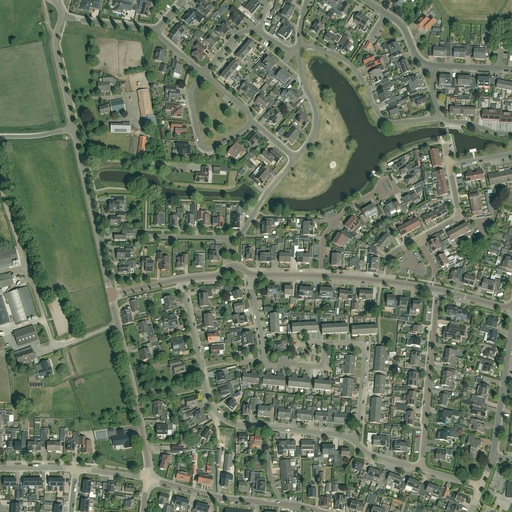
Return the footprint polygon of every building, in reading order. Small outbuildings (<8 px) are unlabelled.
[(83,0),(81,9),(88,11),(90,7),(97,9),(100,0),(98,0),(83,0)] [(131,12),(132,4),(117,0),(117,1),(114,0),(113,7),(115,7),(114,12),(122,13),(123,10),(124,10),(131,12)] [(147,17),(149,7),(146,6),(147,1),(143,0),(140,0),(139,8),(142,9),(140,15),(147,17)] [(209,6),(202,0),(199,0),(196,4),(199,7),(197,9),(201,13),(206,17),(210,12),(206,9),(209,6)] [(256,10),(260,5),(256,1),(256,0),(248,0),(246,2),(256,10)] [(330,14),(333,16),(333,15),(334,14),(338,7),(335,6),(339,0),(338,0),(331,0),(328,5),(333,9),(330,14)] [(291,4),(287,2),(285,1),(284,4),(287,6),(284,10),(292,15),(295,11),(290,7),(291,4)] [(246,2),(244,5),(239,10),(244,14),(247,11),(251,15),(256,10),(246,2)] [(338,7),(334,14),(337,16),(339,17),(342,13),(346,15),(348,12),(350,8),(344,4),(343,6),(342,8),(341,9),(338,7)] [(226,10),(222,7),(217,13),(220,16),(226,10)] [(242,20),(245,17),(233,7),(230,11),(234,15),(230,19),(238,26),(243,20),(242,20)] [(277,16),(282,19),(283,17),(289,20),(292,15),(284,10),(283,9),(281,12),(281,13),(282,14),(281,15),(278,13),(277,16)] [(195,15),(190,11),(182,19),(189,25),(195,19),(199,23),(204,18),(197,12),(195,15)] [(436,12),(433,15),(437,21),(441,18),(436,12)] [(355,19),(351,17),(348,23),(354,26),(355,24),(358,26),(364,16),(359,13),(355,19)] [(369,20),(364,16),(358,26),(361,27),(359,30),(364,33),(365,32),(368,28),(365,26),(369,20)] [(423,27),(426,30),(435,21),(431,17),(428,20),(423,16),(415,24),(420,30),(423,27)] [(227,34),(231,29),(225,24),(227,22),(222,18),(219,22),(222,25),(220,27),(227,34)] [(292,26),(283,20),(278,28),(281,30),(290,35),(291,33),(290,32),(292,30),(290,28),(292,26)] [(322,25),(320,24),(316,21),(310,30),(317,34),(320,29),(323,30),(327,25),(324,23),(322,25)] [(182,29),(178,25),(174,30),(181,36),(185,32),(187,34),(190,31),(185,26),(182,29)] [(214,27),(211,31),(215,36),(217,33),(223,38),(227,34),(220,27),(218,30),(214,27)] [(278,39),(280,36),(285,40),(287,37),(288,38),(290,35),(281,30),(278,28),(273,35),(278,39)] [(174,38),(172,41),(177,46),(179,43),(177,41),(181,36),(174,30),(170,34),(174,38)] [(332,34),(331,34),(328,32),(324,39),(333,44),(335,41),(336,41),(338,42),(342,37),(337,34),(336,35),(333,33),(332,34)] [(342,46),(343,47),(341,50),(347,53),(352,45),(348,42),(350,39),(345,35),(341,42),(344,43),(342,46)] [(205,37),(201,42),(206,46),(209,44),(213,47),(217,42),(210,36),(207,39),(205,37)] [(368,49),(372,43),(368,40),(364,46),(368,49)] [(251,50),(255,46),(249,41),(245,45),(251,50)] [(454,58),(460,58),(460,45),(453,45),(454,41),(451,41),(450,43),(450,51),(454,51),(454,58)] [(196,51),(192,55),(196,58),(196,57),(201,61),(206,56),(203,53),(206,49),(198,43),(193,49),(196,51)] [(389,50),(390,53),(399,49),(397,43),(389,46),(388,43),(382,46),(384,51),(387,49),(387,50),(389,50)] [(450,52),(450,51),(450,43),(446,43),(446,45),(440,45),(440,48),(440,57),(446,58),(446,52),(450,52)] [(433,57),(440,57),(440,48),(434,48),(433,48),(433,45),(429,44),(429,51),(434,52),(433,57)] [(470,52),(470,46),(470,44),(467,44),(467,46),(460,45),(460,58),(465,59),(465,57),(470,57),(470,55),(470,53),(470,52)] [(248,54),(251,50),(245,45),(242,49),(248,54)] [(474,59),(480,59),(480,50),(480,47),(470,46),(470,52),(470,53),(474,53),(474,59)] [(480,50),(480,59),(485,60),(485,53),(490,54),(490,47),(480,46),(480,47),(480,50)] [(154,60),(162,62),(165,51),(157,49),(154,60)] [(245,58),(248,54),(242,49),(239,53),(245,58)] [(390,53),(392,56),(389,58),(391,63),(393,62),(397,60),(396,57),(401,55),(399,49),(390,53)] [(239,53),(235,57),(241,62),(245,58),(239,53)] [(374,61),(371,55),(362,59),(365,66),(366,65),(367,69),(381,63),(379,58),(374,61)] [(262,68),(264,70),(272,61),(268,57),(263,62),(261,60),(257,65),(261,68),(262,68)] [(401,62),(399,59),(397,60),(393,62),(395,65),(398,64),(400,69),(408,66),(406,60),(401,62)] [(173,60),(169,75),(174,76),(174,74),(180,75),(182,65),(177,64),(177,61),(173,60)] [(236,70),(239,66),(233,61),(230,65),(236,70)] [(264,70),(267,72),(267,73),(268,74),(267,75),(270,78),(274,73),(271,70),(276,64),(272,61),(264,70)] [(232,74),(236,70),(230,65),(227,69),(232,74)] [(382,75),(380,71),(384,70),(382,65),(373,68),(375,71),(369,73),(371,79),(382,75)] [(400,69),(402,75),(399,76),(400,79),(406,77),(405,73),(411,71),(408,66),(400,69)] [(227,69),(223,73),(229,77),(230,76),(232,77),(234,75),(232,74),(227,69)] [(270,78),(270,77),(273,80),(274,79),(278,83),(286,74),(281,70),(277,75),(274,73),(270,78)] [(226,82),(229,77),(223,73),(220,77),(226,82)] [(282,87),(284,89),(288,84),(286,82),(290,78),(286,74),(278,83),(283,86),(282,87)] [(373,85),(379,82),(380,86),(390,82),(388,79),(386,79),(384,74),(382,75),(371,79),(373,85)] [(419,82),(416,76),(414,78),(413,75),(403,79),(406,84),(408,83),(409,86),(419,82)] [(446,76),(445,88),(455,89),(455,86),(455,84),(451,83),(451,76),(446,76)] [(464,86),(465,77),(459,76),(458,86),(459,86),(459,87),(455,86),(455,89),(454,95),(458,96),(459,89),(464,89),(464,86)] [(239,89),(244,94),(250,87),(247,84),(250,81),(245,77),(241,83),(243,85),(240,88),(239,89)] [(473,92),(474,87),(474,83),(471,83),(471,77),(465,77),(464,86),(468,86),(468,89),(470,89),(470,92),(473,92)] [(474,87),(484,87),(484,78),(478,77),(478,83),(474,83),(474,87)] [(484,78),(484,87),(494,88),(494,84),(490,83),(490,78),(490,77),(484,77),(484,78)] [(99,91),(110,90),(109,83),(113,83),(112,78),(102,79),(103,83),(98,84),(99,91)] [(380,97),(389,93),(388,91),(390,90),(389,87),(391,86),(390,82),(380,86),(382,90),(377,92),(380,97)] [(417,93),(416,90),(421,88),(419,82),(409,86),(412,91),(409,92),(410,96),(417,93)] [(256,95),(260,91),(252,84),(250,87),(244,94),(249,98),(250,97),(252,99),(256,95)] [(169,98),(179,99),(179,91),(176,91),(176,88),(166,87),(165,91),(165,94),(169,95),(169,98)] [(142,118),(143,118),(144,129),(156,128),(155,116),(153,117),(148,89),(137,91),(139,102),(138,103),(142,118)] [(286,89),(279,97),(282,99),(283,99),(285,100),(287,98),(289,100),(296,93),(291,89),(289,91),(286,89)] [(255,102),(259,106),(266,98),(263,96),(265,94),(260,90),(260,91),(256,95),(259,97),(255,102)] [(296,93),(289,100),(292,103),(290,105),(292,107),(291,107),(294,109),(298,105),(295,103),(300,97),(296,93)] [(392,103),(397,101),(396,97),(393,98),(391,93),(389,93),(380,97),(382,103),(390,99),(392,103)] [(420,97),(419,94),(410,97),(412,103),(416,102),(417,106),(427,102),(424,96),(420,97)] [(270,107),(274,102),(270,98),(268,100),(266,98),(259,106),(263,110),(267,105),(270,107)] [(110,105),(107,106),(103,106),(104,107),(99,108),(101,115),(109,113),(108,111),(111,110),(112,114),(125,111),(123,100),(110,102),(110,105)] [(182,108),(180,108),(180,104),(176,104),(167,103),(166,110),(173,111),(172,116),(182,117),(182,108)] [(511,112),(501,112),(501,110),(496,110),(496,105),(495,105),(491,105),(491,110),(489,110),(483,110),(482,121),(489,121),(495,121),(500,122),(500,124),(511,124),(511,112)] [(388,109),(390,116),(399,113),(396,106),(388,109)] [(299,117),(296,121),(304,127),(308,122),(301,116),(303,113),(299,109),(295,114),(299,117)] [(274,112),(271,110),(267,114),(271,118),(269,121),(269,123),(271,124),(272,124),(273,125),(275,123),(276,124),(281,117),(275,111),(274,112)] [(182,127),(182,123),(172,122),(171,129),(175,129),(175,134),(186,135),(186,127),(182,127)] [(130,133),(130,124),(123,123),(123,125),(111,125),(111,133),(130,133)] [(296,139),(300,134),(295,130),(297,128),(293,124),(289,128),(292,130),(289,133),(296,139)] [(253,133),(246,141),(252,146),(258,138),(262,140),(264,138),(258,133),(256,136),(253,133)] [(296,139),(289,133),(285,138),(292,144),(296,139)] [(137,156),(138,156),(145,157),(146,147),(145,147),(146,138),(140,137),(139,146),(138,146),(137,156)] [(188,146),(188,143),(177,142),(176,147),(179,147),(179,153),(190,154),(190,146),(188,146)] [(228,153),(235,159),(239,155),(241,156),(245,151),(236,143),(232,148),(231,148),(230,148),(229,149),(230,150),(228,153)] [(282,157),(273,150),(269,154),(265,150),(261,155),(267,160),(270,158),(276,164),(282,157)] [(407,158),(406,155),(397,159),(399,162),(393,165),(394,166),(393,166),(392,167),(394,171),(395,171),(396,171),(397,171),(398,171),(404,167),(406,166),(404,163),(406,163),(404,160),(407,158)] [(270,169),(267,167),(262,163),(258,167),(261,170),(258,173),(266,179),(270,174),(267,172),(270,169)] [(408,172),(409,174),(414,171),(415,171),(413,168),(409,171),(406,166),(404,167),(398,171),(400,176),(408,172)] [(208,174),(209,168),(202,167),(202,173),(196,173),(195,182),(208,183),(208,174)] [(443,171),(439,171),(439,170),(434,170),(435,172),(434,172),(436,178),(444,177),(443,171)] [(414,171),(409,174),(410,177),(405,180),(408,185),(416,181),(414,179),(417,177),(414,171)] [(256,176),(253,174),(249,178),(254,182),(256,180),(262,184),(266,179),(258,173),(256,176)] [(437,184),(445,183),(444,177),(436,178),(436,182),(433,182),(433,185),(437,184)] [(415,193),(414,193),(413,192),(409,194),(409,195),(410,195),(409,196),(412,203),(413,204),(419,201),(415,193)] [(405,204),(403,205),(407,213),(409,212),(408,210),(409,210),(406,206),(412,203),(409,196),(408,194),(402,198),(405,204)] [(123,205),(124,199),(116,199),(116,203),(114,203),(114,201),(109,201),(109,200),(109,211),(109,208),(113,208),(113,210),(119,210),(119,211),(119,205),(123,205)] [(397,201),(392,203),(392,204),(395,210),(396,212),(401,209),(404,214),(407,213),(403,205),(400,207),(397,201)] [(389,213),(395,210),(392,204),(392,203),(391,202),(390,203),(390,202),(389,202),(386,203),(385,204),(386,205),(385,206),(386,207),(383,209),(385,213),(387,218),(388,218),(390,217),(391,216),(389,213)] [(373,205),(367,208),(372,216),(377,213),(379,217),(383,215),(380,208),(376,210),(373,205)] [(185,220),(186,220),(186,225),(192,225),(193,218),(196,218),(196,206),(190,206),(190,216),(186,215),(186,216),(185,216),(184,216),(184,219),(185,220)] [(441,216),(447,213),(443,206),(437,209),(441,216)] [(242,217),(242,209),(242,207),(238,207),(238,213),(235,213),(235,216),(232,216),(231,228),(239,228),(239,217),(242,217)] [(372,216),(367,208),(366,207),(361,210),(360,211),(361,213),(363,213),(364,216),(360,219),(364,224),(370,221),(369,219),(370,219),(369,217),(372,216)] [(432,212),(436,219),(441,216),(437,209),(434,210),(433,207),(430,209),(432,212)] [(181,218),(181,209),(177,209),(177,214),(174,213),(174,216),(170,216),(169,227),(177,227),(177,218),(181,218)] [(159,227),(159,225),(160,225),(160,223),(161,223),(161,225),(164,225),(164,223),(164,213),(159,212),(158,216),(154,216),(154,225),(155,225),(155,227),(159,227)] [(209,216),(207,216),(207,212),(198,212),(197,221),(201,221),(201,225),(208,226),(208,219),(209,219),(209,216)] [(432,212),(427,215),(431,222),(436,219),(432,212)] [(125,219),(125,214),(117,213),(117,217),(115,217),(110,217),(110,225),(117,225),(120,225),(120,219),(125,219)] [(216,214),(213,214),(212,221),(216,221),(216,228),(223,228),(223,218),(216,218),(216,214)] [(431,222),(427,215),(421,217),(425,225),(431,222)] [(351,217),(348,222),(358,230),(360,228),(360,227),(361,226),(363,227),(365,224),(364,224),(360,219),(360,218),(357,222),(351,217)] [(412,217),(410,218),(416,229),(420,226),(416,218),(413,220),(412,217)] [(411,232),(416,229),(410,218),(408,219),(410,222),(407,224),(411,232)] [(261,223),(261,229),(271,229),(271,226),(274,226),(274,223),(278,223),(278,220),(270,220),(270,223),(261,223)] [(303,226),(303,230),(312,230),(312,229),(314,229),(314,223),(306,223),(306,220),(299,220),(299,226),(303,226)] [(350,231),(347,235),(351,237),(354,239),(357,236),(357,234),(355,233),(358,230),(348,222),(344,226),(350,231)] [(406,234),(411,232),(407,224),(404,225),(402,222),(400,223),(406,234)] [(400,223),(398,224),(400,227),(397,229),(401,237),(406,234),(400,223)] [(468,233),(471,231),(466,223),(461,226),(467,237),(468,237),(469,240),(471,243),(473,242),(470,236),(469,236),(468,233)] [(466,238),(467,237),(461,226),(457,229),(461,237),(464,235),(466,238)] [(385,230),(386,233),(380,240),(387,246),(391,241),(388,239),(390,237),(393,236),(389,228),(385,230)] [(261,235),(268,235),(268,239),(276,239),(276,236),(271,236),(271,235),(271,229),(261,229),(261,235)] [(457,229),(452,231),(458,242),(460,241),(458,238),(461,237),(457,229)] [(133,237),(133,230),(122,230),(122,235),(120,235),(120,236),(114,236),(114,241),(127,241),(127,237),(133,237)] [(312,236),(312,230),(303,230),(303,232),(301,232),(301,236),(299,236),(299,240),(306,240),(306,236),(312,236)] [(456,243),(458,242),(452,231),(447,234),(449,238),(451,242),(454,240),(456,243)] [(444,243),(449,241),(444,232),(440,234),(444,243)] [(338,234),(335,238),(342,243),(343,243),(344,244),(347,240),(347,239),(338,234)] [(429,244),(431,249),(442,243),(441,240),(439,235),(433,238),(435,241),(429,244)] [(342,243),(335,238),(332,243),(339,248),(342,243)] [(387,246),(380,240),(376,244),(383,251),(387,246)] [(375,251),(377,249),(368,243),(367,246),(375,251)] [(442,243),(431,249),(434,253),(440,250),(441,253),(447,250),(444,245),(442,243)] [(506,245),(505,247),(504,250),(502,249),(502,252),(509,255),(510,255),(511,252),(511,251),(511,246),(510,245),(509,246),(506,245)] [(217,261),(218,252),(217,252),(217,246),(213,246),(213,252),(210,252),(209,261),(217,261)] [(253,261),(253,251),(250,251),(250,246),(243,246),(243,254),(246,254),(246,260),(253,261)] [(272,246),(272,250),(271,250),(271,254),(266,253),(265,253),(265,263),(271,263),(271,256),(274,256),(274,252),(275,252),(275,246),(272,246)] [(368,264),(379,265),(379,260),(376,259),(376,257),(373,256),(373,253),(376,256),(378,253),(375,251),(367,246),(366,246),(365,254),(368,256),(367,264),(368,264)] [(133,252),(133,247),(126,247),(126,250),(117,250),(117,259),(130,259),(130,252),(133,252)] [(0,269),(13,266),(12,262),(18,260),(15,249),(12,250),(12,249),(9,249),(9,250),(0,252),(0,269)] [(260,263),(265,263),(265,253),(266,253),(266,250),(257,250),(257,256),(260,256),(260,263)] [(437,259),(439,264),(447,259),(446,256),(449,255),(447,250),(441,253),(443,255),(437,259)] [(504,262),(511,264),(511,259),(508,258),(509,255),(502,252),(500,257),(502,258),(500,261),(504,262)] [(157,257),(157,263),(161,263),(161,270),(169,270),(169,258),(162,257),(162,253),(157,253),(157,257)] [(205,260),(205,254),(199,254),(199,257),(195,257),(195,267),(202,267),(202,260),(205,260)] [(182,258),(177,258),(177,268),(179,268),(179,269),(184,269),(184,266),(187,266),(188,255),(182,255),(182,258)] [(153,272),(153,262),(149,262),(149,257),(142,257),(141,267),(145,267),(145,272),(153,272)] [(447,259),(439,264),(442,268),(448,265),(450,268),(455,265),(452,260),(449,262),(447,259)] [(498,264),(496,268),(499,269),(498,270),(504,272),(505,269),(511,271),(511,268),(511,264),(504,262),(500,261),(500,264),(498,264)] [(133,269),(133,262),(125,262),(125,266),(119,265),(119,273),(130,273),(130,269),(133,269)] [(459,282),(461,276),(462,270),(459,269),(458,272),(451,270),(449,280),(456,282),(456,281),(459,282)] [(0,288),(14,285),(11,273),(0,275),(0,288)] [(482,289),(487,290),(490,281),(486,280),(487,277),(482,275),(480,281),(480,282),(483,282),(482,289)] [(493,292),(494,292),(495,286),(499,287),(500,280),(495,279),(494,280),(491,279),(490,281),(487,290),(488,291),(488,292),(492,293),(493,292)] [(231,301),(234,300),(242,299),(240,291),(232,293),(230,286),(224,288),(226,295),(229,294),(231,301)] [(6,294),(16,326),(28,322),(27,320),(36,317),(27,287),(6,294)] [(275,299),(276,299),(276,301),(279,302),(279,299),(279,287),(276,287),(267,287),(267,295),(275,295),(275,299)] [(299,297),(305,297),(306,288),(299,287),(299,292),(295,292),(295,299),(298,299),(299,297)] [(312,288),(306,288),(305,297),(309,297),(309,300),(315,301),(315,300),(316,293),(312,293),(312,288)] [(322,297),(325,298),(326,289),(320,288),(319,293),(316,293),(315,300),(322,300),(322,297)] [(333,289),(326,289),(325,298),(329,298),(329,301),(335,302),(336,294),(332,294),(333,289)] [(199,301),(208,300),(208,298),(212,297),(212,291),(202,291),(202,295),(199,295),(199,301)] [(386,308),(396,309),(396,308),(397,301),(394,301),(394,297),(387,296),(386,308)] [(2,297),(0,297),(0,326),(10,323),(2,297)] [(171,306),(173,306),(171,297),(163,299),(165,306),(163,307),(164,312),(172,310),(171,306)] [(396,309),(395,314),(395,317),(399,317),(399,310),(402,310),(402,307),(406,308),(407,300),(400,299),(399,308),(396,308),(396,309)] [(138,307),(139,307),(139,304),(137,305),(136,300),(130,302),(133,313),(139,312),(138,307)] [(209,303),(208,303),(208,300),(199,301),(200,307),(203,307),(204,310),(211,310),(210,304),(209,303)] [(415,316),(416,310),(419,310),(420,303),(413,302),(413,306),(409,305),(408,315),(415,316)] [(241,310),(245,309),(243,303),(233,305),(235,315),(242,313),(241,310)] [(450,316),(456,317),(458,309),(448,307),(447,314),(449,315),(450,316)] [(121,312),(122,318),(124,324),(133,322),(131,315),(130,310),(127,310),(126,309),(123,310),(124,311),(121,312)] [(458,309),(456,317),(456,319),(462,320),(464,318),(466,319),(467,312),(458,311),(458,309)] [(204,316),(204,322),(214,321),(214,318),(213,317),(212,317),(212,315),(214,315),(214,312),(207,312),(207,315),(204,316)] [(169,327),(178,325),(176,317),(175,318),(174,314),(163,316),(164,324),(168,323),(169,327)] [(239,318),(239,315),(232,316),(235,326),(235,325),(236,326),(238,326),(238,325),(240,324),(240,325),(248,323),(247,322),(248,322),(248,320),(247,320),(246,316),(239,318)] [(497,328),(499,321),(489,318),(488,323),(483,322),(481,327),(488,329),(489,326),(497,328)] [(204,322),(204,324),(203,324),(204,328),(205,328),(208,328),(208,331),(218,330),(217,324),(213,324),(213,321),(214,321),(204,322)] [(144,336),(148,335),(149,337),(154,336),(152,326),(147,327),(145,322),(138,323),(139,326),(140,326),(142,334),(144,334),(144,336)] [(450,329),(445,328),(444,338),(456,340),(457,335),(465,336),(466,327),(458,326),(458,323),(452,322),(451,324),(450,329)] [(37,338),(33,326),(14,332),(18,345),(37,338)] [(421,334),(422,328),(413,326),(413,329),(411,328),(410,334),(415,335),(416,333),(421,334)] [(481,327),(480,332),(489,334),(487,342),(495,344),(497,334),(491,333),(492,330),(488,329),(481,327)] [(229,330),(230,334),(236,333),(238,341),(243,340),(251,338),(250,332),(241,334),(240,332),(240,328),(231,330),(229,330)] [(216,338),(219,338),(218,331),(211,332),(211,335),(208,335),(208,342),(216,342),(216,338)] [(421,341),(417,340),(417,337),(406,335),(406,338),(412,339),(411,346),(420,347),(421,341)] [(174,353),(178,352),(178,353),(186,352),(185,348),(184,348),(182,341),(178,342),(177,339),(170,340),(171,344),(172,343),(173,349),(173,351),(173,352),(174,353)] [(288,340),(287,340),(287,339),(280,340),(280,343),(273,343),(273,352),(283,351),(283,344),(291,344),(290,340),(289,340),(288,340)] [(479,345),(484,346),(483,349),(486,350),(484,356),(494,359),(496,353),(490,351),(492,346),(484,344),(480,343),(479,345)] [(219,351),(224,351),(224,344),(218,345),(218,348),(211,348),(211,356),(219,355),(219,351)] [(446,349),(445,356),(455,358),(456,351),(458,351),(458,348),(451,347),(450,350),(446,349)] [(35,359),(31,348),(15,353),(18,364),(35,359)] [(151,355),(149,355),(148,349),(140,351),(143,361),(150,359),(152,358),(151,355)] [(406,353),(405,359),(411,360),(419,361),(420,355),(414,354),(414,351),(407,350),(406,353)] [(445,356),(444,360),(443,360),(443,362),(444,363),(444,364),(448,364),(447,367),(455,368),(455,365),(454,365),(455,358),(445,356)] [(492,374),(494,368),(489,366),(490,361),(483,359),(481,364),(484,365),(483,371),(492,374)] [(175,374),(185,372),(183,362),(181,363),(180,360),(169,362),(171,368),(173,368),(175,374)] [(418,367),(419,361),(411,360),(410,364),(405,363),(404,368),(411,369),(412,366),(418,367)] [(38,365),(35,366),(36,372),(39,371),(40,377),(53,373),(51,368),(48,368),(46,361),(38,364),(38,365)] [(222,381),(223,381),(225,380),(224,377),(228,376),(226,369),(219,371),(220,374),(216,375),(217,382),(218,382),(219,384),(223,383),(222,381)] [(443,372),(442,379),(453,381),(454,374),(455,374),(456,371),(448,369),(448,372),(443,372)] [(409,373),(408,380),(417,381),(418,375),(413,374),(414,371),(405,370),(405,373),(409,373)] [(480,384),(478,390),(488,393),(490,387),(483,385),(484,379),(477,378),(476,383),(480,384)] [(403,389),(406,389),(411,390),(411,387),(417,388),(417,381),(408,380),(405,379),(404,382),(408,383),(408,386),(403,386),(403,389)] [(452,385),(453,381),(442,379),(441,386),(445,387),(445,390),(454,391),(455,385),(452,385)] [(228,391),(233,389),(231,383),(224,385),(225,388),(219,390),(221,397),(230,394),(228,391)] [(486,399),(488,393),(478,390),(476,396),(473,395),(471,401),(478,403),(479,397),(486,399)] [(240,395),(238,392),(228,398),(230,402),(226,406),(232,411),(237,406),(235,403),(236,401),(233,398),(235,397),(240,395)] [(441,395),(440,401),(439,406),(447,407),(448,399),(450,399),(450,396),(452,397),(453,393),(445,392),(444,395),(441,395)] [(189,407),(197,405),(195,398),(185,400),(187,406),(182,407),(183,411),(190,410),(189,407)] [(415,407),(416,400),(407,399),(403,399),(403,398),(401,398),(401,401),(403,401),(403,402),(408,403),(407,406),(415,407)] [(253,405),(253,406),(257,406),(257,405),(258,405),(257,417),(263,417),(264,408),(261,407),(261,405),(261,404),(259,401),(257,401),(257,399),(254,399),(253,405)] [(268,406),(268,408),(264,408),(263,417),(270,418),(270,408),(272,408),(272,407),(275,407),(276,404),(276,400),(273,400),(272,405),(270,405),(268,406)] [(167,420),(170,420),(170,413),(167,413),(167,412),(162,412),(162,402),(154,402),(154,408),(153,408),(153,416),(161,416),(161,420),(167,420)] [(395,417),(396,410),(403,411),(404,405),(397,404),(397,403),(392,403),(390,417),(395,417)] [(470,411),(473,411),(472,414),(485,418),(487,410),(481,408),(482,405),(474,403),(473,406),(471,405),(470,411)] [(277,418),(284,419),(285,409),(279,408),(279,405),(276,404),(275,407),(275,412),(278,412),(277,418)] [(291,413),(294,414),(294,406),(290,406),(290,407),(288,407),(288,409),(285,409),(284,419),(290,419),(291,413)] [(296,420),(302,421),(303,411),(300,410),(300,408),(297,408),(297,406),(294,406),(294,414),(297,414),(296,420)] [(309,415),(312,415),(313,408),(307,407),(306,411),(303,411),(302,421),(308,421),(309,415)] [(333,423),(339,424),(340,414),(334,414),(335,407),(332,407),(331,417),(334,417),(333,423)] [(316,408),(313,408),(312,415),(315,415),(314,422),(321,422),(322,412),(315,412),(316,408)] [(346,418),(349,419),(350,411),(350,408),(347,408),(347,411),(346,415),(340,414),(339,424),(345,425),(345,424),(346,418)] [(328,417),(331,417),(331,410),(328,409),(328,413),(322,412),(321,422),(327,423),(328,417)] [(190,424),(195,421),(204,416),(201,410),(195,414),(193,411),(187,415),(188,418),(192,416),(193,418),(188,421),(190,424)] [(449,411),(443,410),(443,413),(439,413),(437,424),(445,425),(446,418),(450,419),(451,415),(452,415),(453,411),(449,411)] [(0,415),(0,422),(9,422),(9,416),(12,416),(12,411),(5,411),(5,416),(0,415)] [(193,433),(203,427),(201,425),(207,421),(204,416),(195,421),(199,426),(192,430),(193,433)] [(482,426),(483,423),(472,420),(470,425),(475,426),(473,431),(483,434),(485,427),(482,426)] [(173,431),(173,421),(166,421),(166,425),(156,425),(156,436),(168,436),(168,431),(173,431)] [(208,441),(213,433),(207,429),(202,437),(205,439),(203,442),(206,444),(208,441)] [(112,438),(114,446),(125,444),(125,448),(131,447),(131,443),(132,443),(131,435),(124,436),(124,435),(124,434),(123,430),(117,431),(118,437),(112,438)] [(447,437),(450,437),(455,438),(456,431),(451,431),(445,430),(442,430),(442,433),(438,433),(437,440),(446,441),(447,437)] [(41,431),(41,435),(41,439),(34,439),(34,452),(41,452),(41,442),(44,442),(44,431),(41,431)] [(247,442),(248,435),(239,434),(239,443),(243,443),(243,442),(247,442)] [(373,446),(379,447),(380,438),(376,437),(376,434),(371,434),(370,441),(373,442),(373,446)] [(380,438),(379,447),(385,447),(386,443),(389,443),(390,435),(380,435),(380,438)] [(189,436),(178,436),(178,446),(183,446),(189,446),(189,436)] [(264,441),(261,440),(261,437),(255,436),(254,442),(251,442),(251,450),(254,450),(254,446),(263,447),(264,441)] [(77,445),(78,440),(78,438),(73,437),(73,439),(67,439),(66,444),(68,444),(67,451),(74,452),(75,445),(77,445)] [(89,454),(91,442),(86,441),(86,438),(80,437),(79,445),(83,445),(82,453),(89,454)] [(194,443),(194,444),(192,447),(194,448),(197,445),(201,438),(198,437),(194,443)] [(480,448),(481,441),(469,439),(468,446),(470,446),(469,452),(471,453),(470,458),(477,459),(478,447),(480,448)] [(393,452),(400,453),(401,444),(397,443),(397,440),(391,440),(391,447),(394,448),(393,452)] [(279,448),(279,455),(283,455),(283,454),(286,454),(286,452),(289,451),(289,441),(283,441),(282,448),(279,448)] [(295,458),(298,458),(298,448),(295,448),(295,442),(289,441),(289,451),(295,452),(295,458)] [(404,444),(401,444),(400,453),(406,453),(407,449),(410,449),(411,441),(405,441),(404,444)] [(13,447),(15,447),(15,452),(21,452),(21,443),(15,443),(15,442),(13,442),(13,447)] [(307,452),(307,442),(301,442),(301,448),(298,448),(298,458),(301,458),(301,452),(307,452)] [(313,442),(307,442),(307,452),(307,454),(313,454),(313,458),(314,458),(313,461),(318,461),(318,457),(318,453),(317,453),(317,448),(313,448),(313,442)] [(328,446),(328,455),(328,459),(334,459),(334,465),(337,466),(337,464),(337,461),(337,459),(337,458),(334,458),(334,446),(328,446)] [(452,456),(452,451),(446,449),(445,453),(437,452),(436,459),(446,461),(447,455),(452,456)] [(337,458),(337,459),(344,459),(345,457),(349,457),(349,450),(341,450),(341,452),(338,452),(337,458)] [(230,472),(232,455),(225,454),(223,471),(230,472)] [(160,460),(162,460),(162,461),(161,461),(160,464),(161,465),(160,469),(166,470),(168,465),(169,465),(171,457),(161,455),(160,460)] [(280,462),(281,468),(291,467),(290,463),(294,463),(294,459),(290,460),(290,461),(280,462)] [(360,465),(361,464),(355,462),(353,466),(354,466),(353,470),(357,471),(356,474),(359,475),(357,479),(361,481),(365,472),(361,470),(363,466),(360,465)] [(365,470),(365,472),(361,481),(360,484),(364,485),(366,480),(370,482),(372,481),(376,471),(370,469),(369,472),(365,470)] [(189,482),(191,474),(178,471),(176,479),(189,482)] [(198,483),(204,484),(206,476),(206,475),(204,474),(204,473),(198,471),(197,475),(198,475),(197,478),(198,479),(198,483)] [(381,477),(382,474),(376,471),(372,481),(372,482),(378,484),(376,488),(380,489),(382,484),(384,478),(381,477)] [(254,473),(254,479),(258,480),(256,492),(264,493),(264,492),(265,492),(266,488),(265,488),(265,482),(265,478),(261,478),(261,475),(261,474),(254,473)] [(212,481),(213,478),(211,477),(211,474),(208,474),(208,477),(206,476),(204,484),(211,485),(212,481)] [(227,488),(229,480),(232,480),(232,476),(222,474),(221,479),(222,479),(221,487),(227,488)] [(389,474),(387,479),(384,478),(382,484),(391,487),(393,483),(395,476),(389,474)] [(246,487),(246,484),(243,484),(243,477),(239,476),(238,483),(239,483),(238,490),(241,490),(241,491),(246,492),(247,488),(246,487)] [(402,479),(395,476),(393,483),(396,485),(394,488),(400,491),(403,483),(400,482),(402,479)] [(402,492),(403,490),(405,490),(411,492),(411,491),(415,482),(409,479),(407,485),(403,483),(400,491),(402,492)] [(420,487),(421,484),(415,482),(411,491),(412,491),(411,492),(420,496),(423,489),(420,487)] [(426,490),(423,489),(420,496),(424,497),(424,496),(430,498),(431,496),(432,494),(434,487),(428,484),(426,490)] [(91,492),(92,488),(83,487),(82,494),(89,494),(89,498),(95,498),(95,495),(93,495),(93,492),(91,492)] [(440,489),(434,487),(432,494),(431,496),(437,499),(437,498),(440,500),(441,498),(442,494),(439,493),(440,489)] [(161,494),(158,504),(164,506),(166,507),(166,506),(169,496),(161,494)] [(463,503),(466,497),(458,494),(455,500),(463,503)] [(128,500),(125,500),(125,496),(115,495),(114,499),(124,500),(123,509),(129,510),(129,509),(133,509),(134,500),(128,499),(128,500)] [(331,503),(331,496),(327,496),(326,498),(320,497),(319,507),(328,508),(329,503),(331,503)] [(335,496),(335,501),(334,510),(342,511),(343,503),(346,504),(346,497),(335,496)] [(189,501),(183,500),(180,508),(187,510),(189,501)] [(349,509),(356,511),(358,503),(359,500),(356,500),(355,502),(351,501),(349,509)] [(445,511),(447,511),(459,511),(460,510),(455,507),(456,504),(449,502),(445,511)] [(362,511),(364,505),(358,503),(356,511),(359,511),(362,511)] [(377,511),(379,509),(375,507),(376,505),(370,503),(368,510),(371,511),(377,511)]
